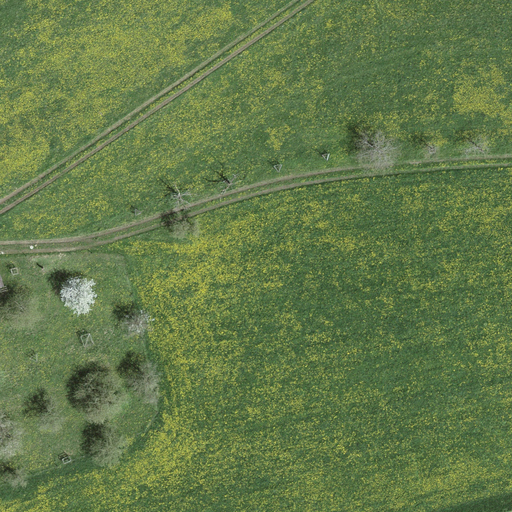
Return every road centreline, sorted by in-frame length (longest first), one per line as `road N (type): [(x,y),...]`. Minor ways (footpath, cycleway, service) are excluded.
road 1 (track): [(0,247),(84,241),(250,193),(366,174),(511,167)]
road 2 (track): [(0,206),(305,0)]
